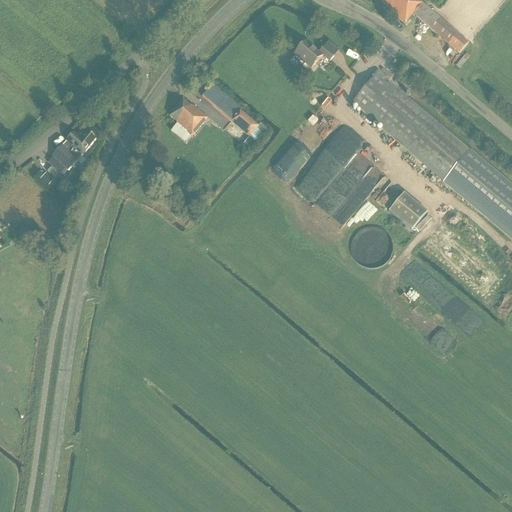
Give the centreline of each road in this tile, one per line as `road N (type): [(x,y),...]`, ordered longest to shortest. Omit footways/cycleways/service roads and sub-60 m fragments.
road 1 (secondary): [(44,511),(78,287),(111,176),(161,86),(240,0)]
road 2 (unclassified): [(0,174),(195,0)]
road 3 (tertiary): [(511,135),(397,38),(331,0)]
